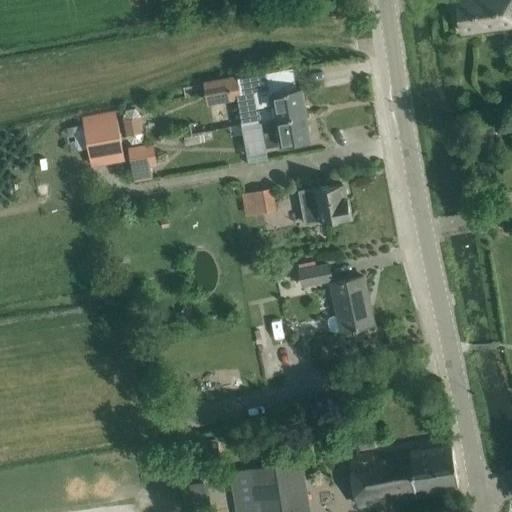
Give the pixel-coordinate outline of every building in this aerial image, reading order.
[(511,0),(468,0),(456,2),(460,32),(511,24),(511,0)] [(241,78),(231,80),(233,95),(238,95),(244,94),(256,92),(261,121),(307,114),(302,87),(282,90),(278,91),(274,72),(241,78)] [(135,108),(125,110),(122,120),(126,136),(131,144),(141,143),(143,133),(140,116),(135,108)] [(307,114),(261,121),(264,134),(266,148),(281,145),(292,143),(311,140),(307,114)] [(119,118),(74,126),(79,151),(123,143),(119,118)] [(498,121),(485,124),(487,135),(501,133),(498,121)] [(475,132),(471,145),(483,149),(487,137),(475,132)] [(153,143),(129,147),(133,169),(151,166),(156,165),(153,143)] [(221,152),(196,156),(198,169),(223,166),(221,152)] [(352,215),(348,197),(344,198),(342,183),(300,191),(306,223),(352,215)] [(270,188),(256,191),(260,214),(274,211),(270,188)] [(168,220),(160,221),(162,229),(169,228),(168,220)] [(283,258),(275,270),(285,277),(293,265),(283,258)] [(121,262),(116,270),(123,275),(129,268),(121,262)] [(331,280),(329,265),(300,271),(302,285),(331,280)] [(370,325),(365,301),(368,300),(363,276),(332,283),(338,314),(332,316),(329,318),(328,321),(329,328),(331,331),(335,332),(342,330),(342,331),(354,328),(354,330),(358,329),(358,327),(370,325)] [(266,342),(257,344),(258,351),(267,349),(266,342)] [(352,430),(339,433),(341,443),(354,440),(352,430)] [(375,433),(357,436),(360,451),(377,448),(375,433)] [(212,439),(199,440),(201,464),(214,462),(212,439)] [(459,489),(457,470),(452,445),(426,449),(392,453),(372,457),(371,453),(352,458),(359,505),(404,497),(405,498),(435,493),(459,489)] [(235,471),(241,511),(305,511),(297,461),(235,471)] [(208,481),(189,483),(192,508),(211,506),(208,481)]
